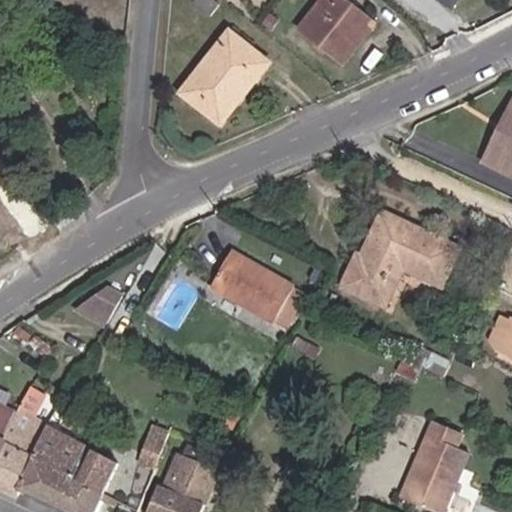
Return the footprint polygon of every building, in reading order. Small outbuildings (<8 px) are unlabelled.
[(218,23),(227,9),(215,0),(198,0),(195,4),(218,23)] [(345,63),(374,26),(341,0),(325,0),(303,29),(345,63)] [(255,74),(260,78),(271,64),(231,33),(182,95),(205,112),(209,107),(222,117),(255,74)] [(223,126),(260,78),(255,74),(222,117),(209,107),(205,112),(223,126)] [(511,110),(486,163),(511,175),(511,110)] [(443,287),(459,252),(385,215),(365,259),(359,256),(344,288),(385,306),(403,268),(443,287)] [(297,288),(233,253),(214,289),(276,323),(297,288)] [(245,306),(214,289),(204,306),(236,323),(245,306)] [(107,327),(123,299),(108,291),(80,311),(107,327)] [(511,325),(500,351),(511,356),(511,325)] [(0,386),(0,399),(17,408),(22,398),(0,386)] [(21,413),(33,420),(45,400),(32,393),(21,413)] [(0,459),(8,441),(4,439),(16,414),(0,406),(0,459)] [(8,441),(0,459),(0,488),(17,497),(20,490),(34,460),(45,435),(46,434),(31,427),(34,421),(33,420),(21,413),(8,441)] [(46,434),(48,429),(34,421),(31,427),(46,434)] [(436,424),(405,498),(432,511),(445,511),(470,455),(459,449),(464,436),(436,424)] [(34,460),(104,494),(117,466),(48,429),(46,434),(45,435),(34,460)] [(156,470),(167,443),(151,437),(141,463),(156,470)] [(160,488),(151,511),(203,511),(220,471),(217,469),(221,458),(189,447),(185,459),(179,456),(166,490),(160,488)] [(20,490),(66,511),(96,511),(104,494),(34,460),(20,490)]
